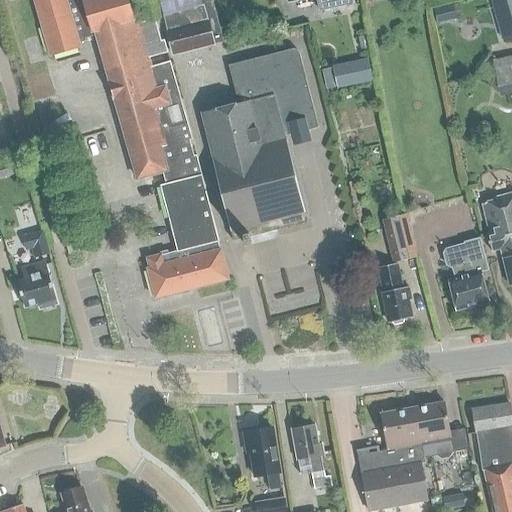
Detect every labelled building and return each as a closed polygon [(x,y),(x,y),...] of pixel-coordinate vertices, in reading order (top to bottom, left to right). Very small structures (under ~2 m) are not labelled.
[(170,62),(151,67),(148,58),(167,53),(164,41),(161,42),(155,19),(139,23),(135,10),(131,11),(127,0),(35,0),(50,57),(80,48),(78,41),(93,37),(92,33),(96,32),(111,84),(109,84),(113,99),(115,99),(128,145),(138,179),(164,172),(167,183),(160,186),(176,251),(149,259),(151,267),(147,268),(156,299),(228,279),(196,156),(193,156),(190,145),(189,142),(192,141),(187,124),(170,62)] [(224,43),(212,0),(200,0),(202,7),(164,17),(174,56),(224,43)] [(288,0),(288,1),(293,0),(316,0),(319,11),(352,4),(351,0),(288,0)] [(511,0),(490,0),(501,40),(511,37),(511,0)] [(294,50),(292,50),(229,66),(237,96),(241,95),(243,104),(201,115),(233,241),(243,238),(249,237),(306,221),(286,136),(319,128),(300,56),(299,53),(298,52),(297,51),(296,51),(294,50)] [(511,56),(492,61),(496,78),(499,93),(511,90),(511,56)] [(337,87),(372,80),(368,60),(333,68),(337,87)] [(333,68),(323,70),(327,89),(337,87),(333,68)] [(492,251),(500,248),(511,287),(511,286),(511,193),(479,203),(492,251)] [(48,253),(42,231),(22,237),(26,250),(31,249),(33,257),(48,253)] [(64,239),(67,249),(87,243),(84,233),(64,239)] [(412,237),(397,241),(402,261),(417,257),(412,237)] [(452,267),(454,266),(456,278),(449,280),(455,310),(489,302),(482,273),(490,272),(483,240),(466,244),(467,245),(449,249),(446,253),(449,264),(452,267)] [(377,267),(387,321),(411,317),(408,300),(412,299),(409,286),(402,288),(398,263),(390,265),(389,260),(382,261),(383,266),(377,267)] [(57,304),(45,262),(21,269),(24,279),(17,281),(17,284),(15,284),(18,295),(21,295),(24,308),(38,304),(39,309),(57,304)] [(444,403),(412,409),(415,429),(419,428),(422,446),(423,457),(424,458),(434,456),(435,461),(447,459),(451,454),(451,453),(467,450),(464,430),(448,433),(444,403)] [(473,409),(476,433),(482,471),(485,471),(494,511),(511,511),(511,421),(509,403),(473,409)] [(415,429),(412,409),(380,415),(387,452),(368,455),(367,450),(357,451),(367,511),(426,503),(420,464),(425,463),(424,458),(423,457),(422,446),(419,428),(415,429)] [(308,459),(311,475),(322,473),(320,457),(323,457),(322,445),(317,446),(314,428),(293,431),(297,461),(308,459)] [(278,475),(280,475),(274,429),(244,434),(247,455),(250,455),(253,479),(266,477),(268,492),(280,490),(278,475)] [(322,473),(311,475),(313,489),(331,487),(330,477),(323,478),(322,473)] [(62,494),(67,511),(91,511),(91,510),(89,511),(87,503),(85,504),(81,489),(62,494)] [(455,496),(442,498),(445,511),(457,508),(455,496)] [(438,498),(430,500),(432,510),(440,509),(438,498)] [(255,504),(256,511),(284,511),(283,499),(255,504)]
